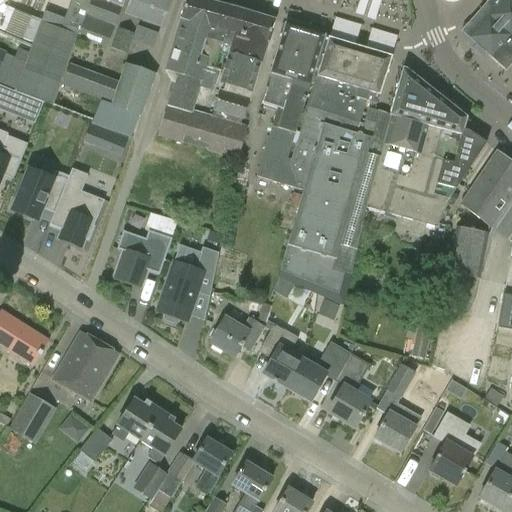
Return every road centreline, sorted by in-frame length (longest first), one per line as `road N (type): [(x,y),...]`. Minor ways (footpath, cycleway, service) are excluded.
road 1 (residential): [(407,511),(219,400),(0,252)]
road 2 (tertiary): [(511,120),(446,60),(424,0)]
